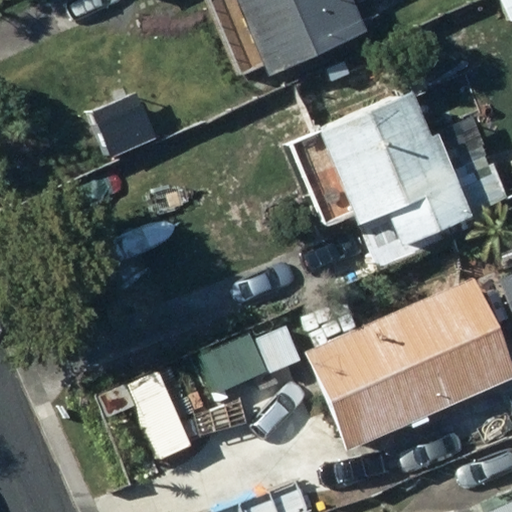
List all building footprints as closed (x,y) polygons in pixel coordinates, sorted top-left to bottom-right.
[(348,3),(353,0),(143,0),(145,2),(149,0),(226,0),(265,84),(364,38),(348,3)] [(511,5),(470,15),(481,63),(511,56),(511,5)] [(511,76),(490,86),(510,132),(511,131),(511,76)] [(127,101),(80,120),(96,159),(143,140),(127,101)] [(409,256),(469,230),(432,147),(425,150),(405,106),(310,148),(349,238),(380,224),(385,235),(362,245),(377,278),(412,263),(409,256)] [(511,380),(469,287),(301,364),(345,459),(511,382),(511,380)] [(262,369),(246,331),(199,352),(215,389),(262,369)]
